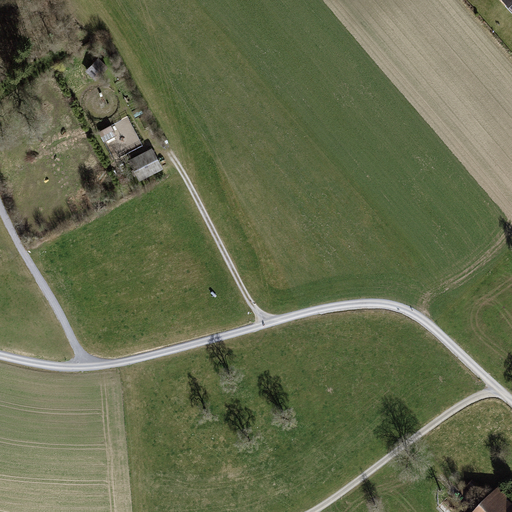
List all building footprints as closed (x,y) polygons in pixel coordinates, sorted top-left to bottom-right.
[(109,66),(99,56),(86,70),(96,80),(109,66)] [(129,146),(130,132),(115,130),(114,145),(129,146)] [(120,155),(143,144),(137,131),(127,135),(130,142),(117,148),(120,155)] [(153,147),(129,159),(140,180),(164,168),(153,147)] [(481,488),(471,481),(466,487),(476,495),(481,488)] [(511,511),(511,505),(498,491),(475,511),(511,511)]
